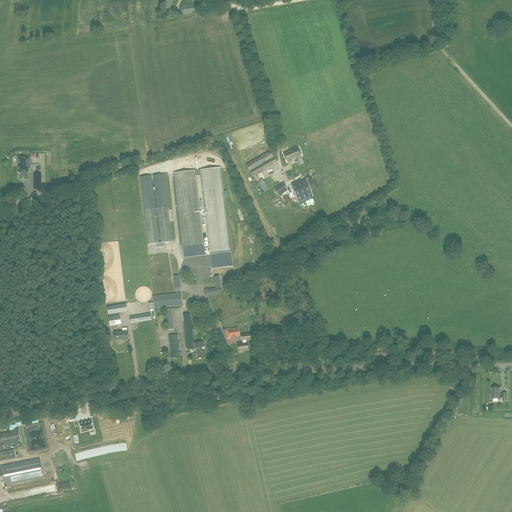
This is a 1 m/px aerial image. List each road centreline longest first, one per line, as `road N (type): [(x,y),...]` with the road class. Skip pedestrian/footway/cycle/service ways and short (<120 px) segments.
road 1 (unclassified): [(0,416),(177,374),(511,364)]
road 2 (track): [(32,201),(230,136)]
road 3 (track): [(432,0),(440,48),(511,126)]
